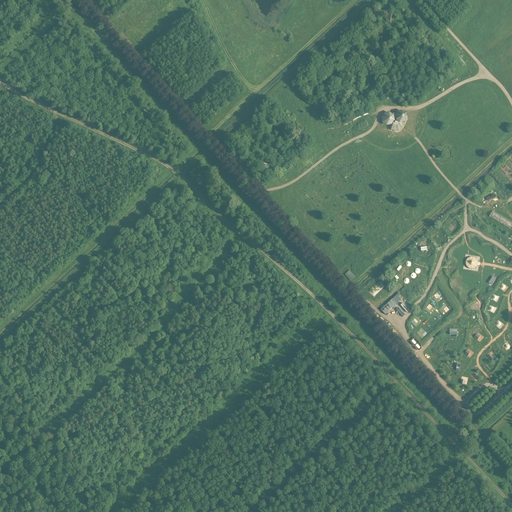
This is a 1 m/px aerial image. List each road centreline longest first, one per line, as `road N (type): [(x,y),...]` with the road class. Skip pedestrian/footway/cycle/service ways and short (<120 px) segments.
road 1 (track): [(511,505),(321,305),(171,168),(56,112)]
road 2 (track): [(250,511),(395,380)]
road 3 (track): [(342,143),(372,128),(377,110),(429,102),(490,74)]
